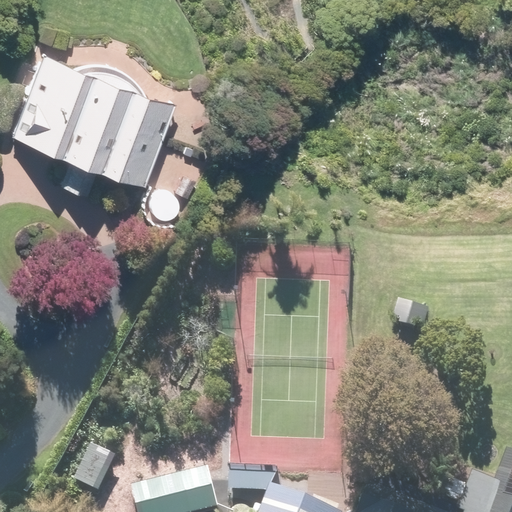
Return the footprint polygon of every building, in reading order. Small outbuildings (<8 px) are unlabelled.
[(12,131),(71,154),(59,185),(86,195),(98,165),(143,182),(177,95),(45,45),(12,131)] [(416,303),(401,325),(419,338),(434,316),(416,303)] [(511,511),(511,446),(506,445),(480,511),(477,511),(378,474),(363,511),(511,511)] [(100,491),(116,459),(93,448),(77,480),(100,491)] [(134,486),(139,511),(206,511),(219,509),(211,470),(134,486)] [(334,511),(275,486),(263,511),(334,511)]
